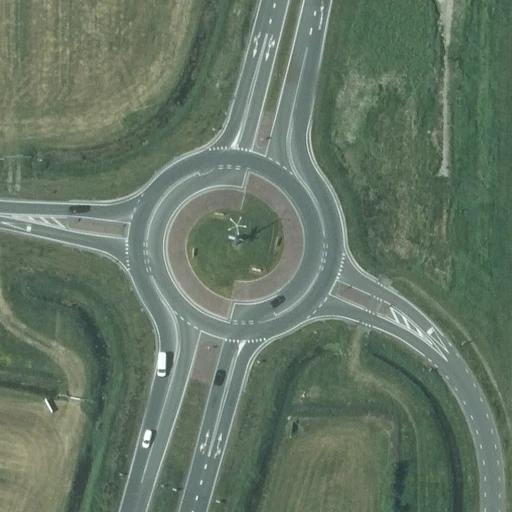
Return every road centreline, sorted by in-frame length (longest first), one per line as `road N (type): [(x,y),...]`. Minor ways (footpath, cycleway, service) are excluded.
road 1 (trunk): [(331,261),(328,214),(298,159),(297,89)]
road 2 (tertiary): [(490,511),(485,439),(447,362)]
road 3 (tertiary): [(447,362),(422,325),(331,261)]
road 4 (tertiary): [(309,305),(366,318),(447,362)]
road 5 (trunk): [(239,158),(166,204),(154,234),(155,263)]
road 6 (trunk): [(134,255),(163,319),(165,392)]
road 7 (primary): [(142,211),(0,212)]
road 8 (primary): [(0,219),(134,255)]
road 9 (trunk): [(165,392),(131,511)]
road 10 (trunk): [(232,333),(250,313),(292,292),(313,249)]
